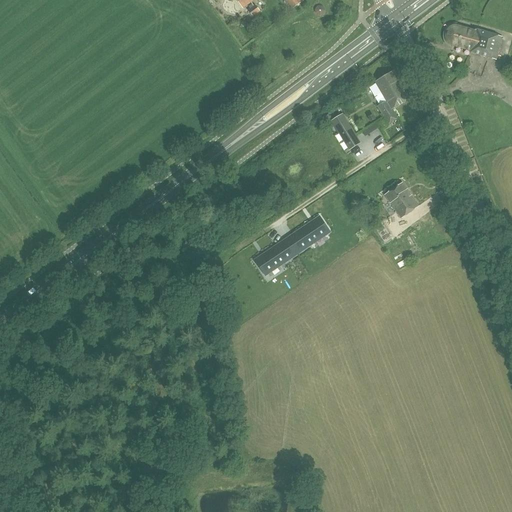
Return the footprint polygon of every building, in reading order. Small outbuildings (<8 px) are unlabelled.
[(235,0),(242,9),(253,0),(235,0)] [(303,1),(302,0),(285,0),(292,9),(303,1)] [(253,16),(260,11),(256,5),(248,11),(253,16)] [(497,60),(503,37),(477,30),(477,32),(457,26),(452,26),(449,28),(447,30),(445,34),(445,36),(445,38),(446,40),(450,44),(453,45),(472,51),(471,53),(497,60)] [(388,124),(397,119),(391,109),(410,98),(394,71),(375,82),(387,101),(378,106),(388,124)] [(323,115),(326,121),(331,118),(328,112),(323,115)] [(342,117),(335,122),(350,146),(357,142),(342,117)] [(379,128),(377,123),(370,127),(373,131),(379,128)] [(419,206),(402,183),(385,195),(401,218),(419,206)] [(322,221),(319,216),(300,230),(301,231),(294,235),(302,247),(309,243),(308,241),(326,229),(321,222),(322,221)] [(276,247),(256,260),(260,265),(261,264),(266,271),(284,258),(285,260),(291,255),(283,243),(276,248),(276,247)]
